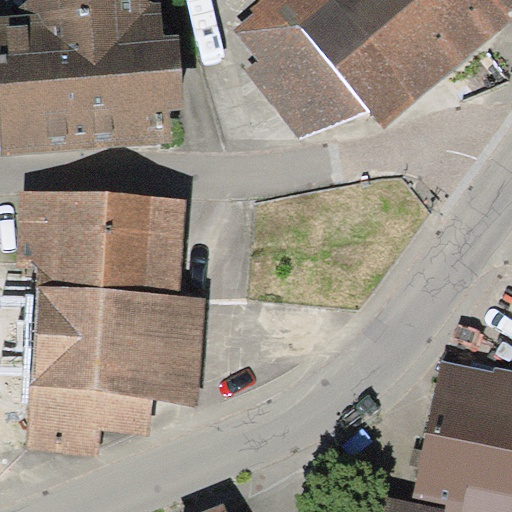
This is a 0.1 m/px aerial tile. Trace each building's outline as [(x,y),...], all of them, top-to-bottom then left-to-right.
[(150,0),(26,0),(9,15),(0,15),(0,116),(0,117),(1,154),(170,141),(168,108),(184,107),(179,33),(165,35),(160,0),(151,0),(150,0)] [(511,11),(511,0),(261,0),(261,1),(252,8),(254,13),(234,26),(257,60),(242,69),(305,142),(370,110),(386,127),(511,19),(511,18),(508,14),(511,11)] [(186,200),(21,191),(20,252),(37,267),(28,449),(101,458),(103,429),(151,434),(156,401),(195,406),(207,300),(182,296),(186,200)] [(494,371),(442,360),(421,460),(412,501),(447,509),(446,511),(511,511),(511,369),(495,366),(494,371)] [(412,501),(375,493),(370,511),(446,511),(447,509),(412,501)] [(229,511),(225,502),(199,511),(229,511)]
